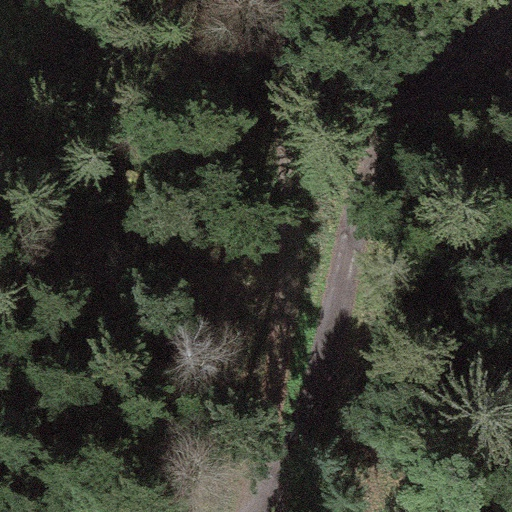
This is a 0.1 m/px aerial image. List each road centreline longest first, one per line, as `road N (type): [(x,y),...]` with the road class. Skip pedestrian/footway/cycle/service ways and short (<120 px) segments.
road 1 (track): [(261,511),(394,133),(511,4)]
road 2 (track): [(282,0),(291,55),(292,226),(267,495)]
